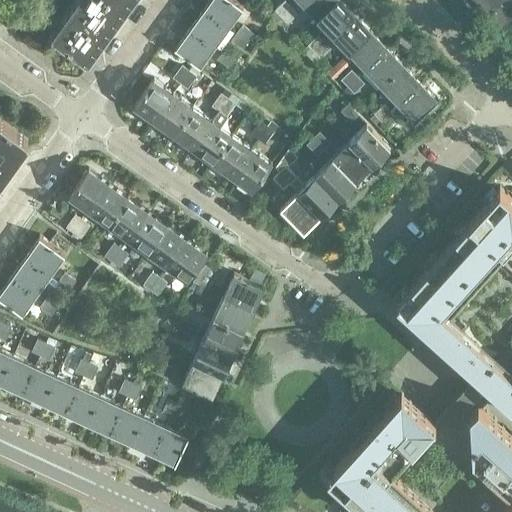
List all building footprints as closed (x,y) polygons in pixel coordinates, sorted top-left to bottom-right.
[(121,4),(115,0),(75,0),(53,32),(85,55),(121,4)] [(207,0),(203,6),(227,23),(241,3),(237,0),(207,0)] [(280,0),(274,7),(280,13),(291,4),(287,0),(280,0)] [(301,0),(315,14),(330,0),(301,0)] [(330,0),(315,14),(332,32),(353,12),(341,0),(330,0)] [(511,15),(511,0),(474,0),(500,27),(511,15)] [(297,10),(291,4),(280,13),(287,20),(297,10)] [(189,25),(213,42),(227,23),(203,6),(189,25)] [(332,32),(348,49),(370,29),(353,12),(332,32)] [(241,21),(235,28),(247,37),(253,29),(241,21)] [(189,25),(175,45),(198,62),(213,42),(189,25)] [(241,45),(247,37),(235,28),(230,36),(241,45)] [(348,49),(365,67),(386,47),(370,29),(348,49)] [(307,42),(314,48),(324,38),(318,31),(307,42)] [(331,45),(324,38),(314,48),(320,55),(331,45)] [(233,56),(222,47),(215,55),(227,64),(233,56)] [(365,67),(381,84),(403,64),(386,47),(365,67)] [(326,70),(332,76),(350,59),(344,53),(326,70)] [(171,74),(178,79),(188,67),(180,61),(171,74)] [(381,84),(398,101),(419,81),(403,64),(381,84)] [(195,72),(188,67),(178,79),(185,85),(195,72)] [(341,77),(348,84),(358,74),(351,67),(341,77)] [(365,81),(358,74),(348,84),(354,91),(365,81)] [(134,102),(154,116),(173,90),(152,75),(134,102)] [(436,99),(419,81),(398,101),(415,119),(436,99)] [(192,104),(173,90),(154,116),(173,130),(192,104)] [(218,108),(227,97),(220,92),(212,104),(218,108)] [(227,97),(218,108),(226,114),(234,102),(227,97)] [(374,112),(380,119),(391,109),(385,102),(374,112)] [(340,109),(351,121),(358,114),(347,103),(340,109)] [(173,130),(193,144),(212,118),(192,104),(173,130)] [(218,108),(212,118),(193,144),(213,158),(231,132),(219,123),(226,114),(218,108)] [(398,116),(391,109),(380,119),(387,126),(398,116)] [(0,117),(0,172),(26,137),(0,117)] [(250,131),(257,136),(266,122),(259,118),(250,131)] [(273,127),(266,122),(257,136),(264,141),(273,127)] [(388,144),(366,122),(348,139),(370,162),(388,144)] [(318,129),(312,135),(323,147),(329,140),(318,129)] [(213,158),(232,172),(251,146),(231,132),(213,158)] [(316,153),(323,147),(312,135),(305,141),(316,153)] [(370,162),(348,139),(331,156),(353,179),(370,162)] [(251,146),(232,172),(253,186),(271,160),(251,146)] [(331,156),(314,173),(336,195),(353,179),(331,156)] [(283,162),(277,168),(288,180),(294,174),(283,162)] [(89,207),(107,181),(87,167),(68,193),(89,207)] [(281,186),(288,180),(277,168),(270,175),(281,186)] [(297,189),(319,212),(336,195),(314,173),(297,189)] [(89,207),(108,221),(126,195),(107,181),(89,207)] [(511,196),(499,185),(396,300),(511,404),(511,196)] [(319,212),(297,189),(279,207),(302,230),(319,212)] [(108,221),(128,235),(146,209),(126,195),(108,221)] [(146,209),(128,235),(148,249),(166,223),(146,209)] [(65,224),(73,230),(83,217),(75,211),(65,224)] [(90,222),(83,217),(73,230),(80,235),(90,222)] [(148,249),(167,263),(185,237),(166,223),(148,249)] [(25,254),(49,271),(63,251),(40,234),(25,254)] [(185,237),(167,263),(187,277),(206,251),(185,237)] [(104,253),(112,258),(121,245),(114,240),(104,253)] [(128,251),(121,245),(112,258),(119,264),(128,251)] [(49,271),(25,254),(11,273),(35,290),(49,271)] [(220,270),(207,260),(193,279),(209,285),(220,270)] [(143,281),(150,287),(160,274),(152,268),(143,281)] [(76,278),(64,269),(58,278),(70,286),(76,278)] [(223,293),(252,307),(262,284),(233,271),(223,293)] [(35,290),(11,273),(0,288),(0,295),(20,310),(35,290)] [(167,279),(160,274),(150,287),(158,292),(167,279)] [(208,296),(212,288),(197,281),(194,289),(208,296)] [(50,289),(45,297),(57,305),(62,297),(50,289)] [(213,315),(241,328),(252,307),(223,293),(213,315)] [(51,313),(57,305),(45,297),(39,305),(51,313)] [(202,336),(231,350),(241,328),(213,315),(202,336)] [(181,316),(177,324),(192,331),(196,323),(181,316)] [(11,324),(2,320),(0,325),(0,335),(4,337),(11,324)] [(177,324),(173,333),(188,340),(192,331),(177,324)] [(31,350),(40,354),(46,340),(37,336),(31,350)] [(192,358),(221,371),(231,350),(202,336),(192,358)] [(55,344),(46,340),(40,354),(48,358),(55,344)] [(0,379),(1,380),(13,353),(0,347),(0,379)] [(1,380),(22,390),(35,363),(13,353),(1,380)] [(74,370),(83,374),(89,360),(81,356),(74,370)] [(221,371),(192,358),(182,380),(210,394),(221,371)] [(98,364),(89,360),(83,374),(92,378),(98,364)] [(175,367),(161,360),(156,370),(171,376),(175,367)] [(22,390),(44,400),(56,373),(35,363),(22,390)] [(44,400),(66,410),(78,383),(56,373),(44,400)] [(118,390),(126,394),(133,381),(124,376),(118,390)] [(141,385),(133,381),(126,394),(135,398),(141,385)] [(100,393),(78,383),(66,410),(88,420),(100,393)] [(326,474),(368,511),(511,511),(511,433),(462,388),(433,420),(401,392),(326,474)] [(88,420),(109,430),(121,403),(100,393),(88,420)] [(161,409),(170,414),(176,401),(168,396),(161,409)] [(185,405),(176,401),(170,414),(178,418),(185,405)] [(109,430),(117,433),(131,440),(143,413),(121,403),(109,430)] [(131,440),(153,450),(165,423),(143,413),(131,440)] [(165,423),(153,450),(175,460),(188,434),(165,423)]
